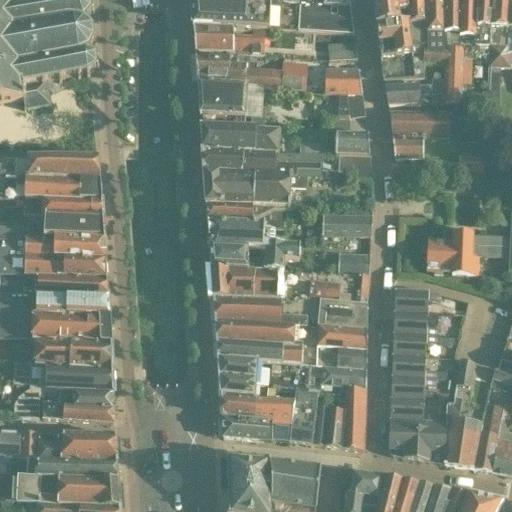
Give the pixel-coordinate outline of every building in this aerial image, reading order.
[(0,0),(0,108),(23,105),(25,114),(51,110),(49,96),(54,95),(52,85),(59,84),(59,87),(63,87),(62,84),(78,81),(78,84),(81,84),(80,81),(88,79),(89,82),(92,82),(91,79),(95,72),(98,73),(99,71),(97,70),(95,61),(98,59),(96,57),(94,59),(87,55),(93,44),(96,46),(94,29),(91,31),(85,24),(90,18),(93,20),(95,16),(91,15),(90,8),(93,6),(91,3),(88,5),(81,2),(80,0),(77,0),(78,1),(71,2),(70,0),(67,0),(68,2),(52,5),(51,2),(48,2),(48,5),(37,7),(35,0),(0,0)] [(236,0),(191,0),(192,6),(194,32),(262,34),(301,36),(301,21),(279,10),(236,8),(236,0)] [(236,0),(236,8),(279,10),(279,0),(236,0)] [(279,0),(279,10),(301,21),(303,0),(279,0)] [(303,0),(301,21),(352,22),(351,12),(322,11),(322,0),(303,0)] [(322,0),(322,11),(351,12),(349,0),(322,0)] [(373,0),(377,27),(408,24),(406,0),(373,0)] [(412,55),(381,60),(384,86),(424,83),(422,51),(425,52),(425,0),(406,0),(408,24),(412,55)] [(422,51),(424,83),(425,83),(426,67),(445,68),(445,53),(443,53),(444,0),(425,0),(425,52),(422,51)] [(444,0),(443,53),(445,53),(453,53),(453,51),(459,51),(459,0),(444,0)] [(459,0),(459,51),(459,54),(488,55),(488,51),(474,49),(476,0),(459,0)] [(476,0),(474,49),(488,51),(493,0),(476,0)] [(493,0),(488,51),(488,55),(488,62),(488,71),(487,106),(499,105),(500,72),(501,51),(506,51),(511,0),(493,0)] [(501,51),(500,72),(511,72),(511,0),(506,51),(501,51)] [(301,21),(301,36),(355,39),(352,22),(301,21)] [(377,27),(381,60),(412,55),(408,24),(377,27)] [(262,34),(194,32),(195,56),(231,57),(261,58),(262,34)] [(331,65),(358,63),(356,47),(330,49),(331,65)] [(445,68),(445,83),(445,97),(445,107),(462,107),(463,62),(474,63),(488,62),(488,55),(459,54),(459,51),(453,51),(453,53),(445,53),(445,68)] [(195,56),(198,89),(247,92),(247,90),(263,92),(282,96),(283,78),(247,75),(247,68),(231,68),(231,57),(195,56)] [(283,78),(282,96),(312,96),(313,77),(283,75),(283,78)] [(326,78),(326,97),(336,97),(364,99),(360,76),(326,75),(326,78)] [(385,92),(388,110),(421,109),(420,98),(445,97),(445,83),(431,84),(432,88),(419,89),(385,92)] [(247,92),(198,89),(200,121),(246,123),(265,124),(265,111),(262,111),(263,92),(247,90),(247,92)] [(336,97),(334,121),(330,121),(330,134),(351,134),(351,123),(367,120),(364,99),(336,97)] [(389,116),(393,142),(450,144),(450,118),(425,116),(425,117),(389,116)] [(246,123),(200,121),(202,153),(279,157),(280,135),(264,134),(265,124),(246,123)] [(323,147),(323,158),(337,158),(371,160),(368,139),(367,139),(350,138),(338,138),(323,142),(323,147)] [(450,144),(393,142),(395,164),(425,164),(448,165),(459,166),(459,176),(486,177),(487,159),(487,145),(477,145),(477,159),(461,159),(462,145),(450,144)] [(301,146),(301,157),(323,158),(323,147),(301,146)] [(202,153),(204,177),(322,180),(323,158),(301,157),(279,157),(202,153)] [(371,160),(337,158),(340,159),(339,175),(356,176),(356,182),(366,183),(370,183),(370,182),(371,160)] [(0,161),(0,183),(100,182),(98,162),(0,161)] [(204,177),(206,209),(289,211),(290,192),(307,192),(307,180),(322,181),(322,180),(204,177)] [(0,202),(24,203),(101,203),(100,182),(0,183),(0,202)] [(24,218),(44,218),(102,219),(101,203),(24,203),(24,218)] [(206,209),(208,227),(292,226),(292,211),(289,211),(206,209)] [(0,236),(103,238),(102,219),(44,218),(44,232),(0,230),(0,236)] [(323,239),(371,241),(372,221),(324,220),(323,239)] [(208,227),(210,253),(264,255),(264,277),(285,277),(285,264),(300,265),(301,249),(274,248),(275,231),(292,232),(292,226),(208,227)] [(0,256),(105,259),(103,238),(0,236),(0,256)] [(511,240),(473,239),(473,236),(454,236),(454,246),(430,245),(429,273),(436,274),(436,277),(444,278),(444,274),(454,274),(454,278),(478,279),(479,260),(511,262),(511,275),(511,240)] [(210,253),(211,277),(264,277),(264,255),(230,254),(210,253)] [(0,256),(0,275),(106,276),(105,259),(0,256)] [(338,257),(338,277),(370,277),(370,264),(370,259),(338,257)] [(0,296),(107,297),(106,276),(0,275),(0,296)] [(211,277),(213,300),(284,302),(285,277),(264,277),(211,277)] [(355,280),(354,302),(369,303),(370,280),(355,280)] [(309,286),(308,302),(338,303),(339,299),(339,288),(309,286)] [(397,294),(396,317),(429,318),(429,303),(439,305),(440,297),(430,296),(430,295),(397,294)] [(0,318),(109,320),(107,297),(0,296),(0,318)] [(213,300),(216,343),(319,351),(321,305),(284,302),(213,300)] [(321,305),(319,351),(367,355),(369,309),(321,305)] [(396,317),(395,339),(439,339),(439,332),(428,331),(429,318),(396,317)] [(0,318),(0,342),(33,343),(34,343),(37,344),(110,343),(109,320),(0,318)] [(395,339),(394,360),(427,362),(428,346),(438,347),(439,339),(395,339)] [(34,343),(33,367),(36,368),(48,368),(112,371),(110,343),(37,344),(34,343)] [(216,343),(217,362),(311,371),(318,372),(319,351),(216,343)] [(319,351),(318,372),(323,372),(367,376),(367,355),(319,351)] [(511,354),(506,352),(503,361),(511,364),(511,354)] [(394,360),(393,382),(437,383),(437,382),(448,383),(448,375),(426,374),(427,362),(394,360)] [(217,362),(220,401),(275,406),(276,397),(309,399),(311,371),(217,362)] [(460,364),(456,388),(470,391),(474,366),(460,364)] [(14,366),(13,388),(29,389),(29,394),(34,391),(44,392),(44,393),(47,393),(60,394),(114,397),(112,371),(48,368),(36,368),(33,367),(14,366)] [(323,372),(320,400),(332,401),(348,402),(348,395),(366,397),(367,376),(323,372)] [(511,387),(511,378),(494,372),(491,381),(511,387)] [(393,382),(393,404),(425,406),(426,390),(437,390),(437,383),(393,382)] [(15,409),(15,421),(39,422),(40,400),(43,400),(44,393),(44,392),(34,391),(29,394),(20,400),(15,409)] [(59,407),(58,411),(115,414),(114,397),(60,394),(59,407)] [(348,395),(348,402),(345,427),(365,429),(366,397),(348,395)] [(275,428),(292,430),(291,447),(315,450),(319,411),(316,411),(317,400),(309,399),(276,397),(275,406),(220,401),(222,421),(275,428)] [(331,413),(327,452),(342,453),(345,427),(348,402),(332,401),(320,400),(338,403),(337,413),(331,413)] [(447,426),(444,469),(459,471),(466,425),(458,424),(462,404),(455,403),(454,409),(448,408),(447,426)] [(393,404),(392,426),(419,427),(441,428),(441,426),(441,418),(425,417),(425,406),(393,404)] [(44,406),(43,423),(116,429),(115,414),(58,411),(59,407),(44,406)] [(481,436),(473,473),(492,476),(505,410),(493,408),(489,437),(481,436)] [(511,410),(505,410),(492,476),(511,479),(511,445),(504,444),(509,431),(511,431),(511,410)] [(319,411),(315,450),(327,452),(331,413),(319,411)] [(275,428),(222,421),(223,440),(272,445),(273,445),(275,429),(275,428)] [(466,425),(459,471),(473,473),(481,436),(480,436),(482,427),(466,425)] [(392,426),(391,455),(391,456),(391,457),(392,458),(393,460),(395,460),(417,464),(419,427),(392,426)] [(419,427),(417,464),(444,469),(447,426),(441,426),(441,428),(419,427)] [(345,427),(342,453),(364,456),(365,429),(345,427)] [(0,436),(0,462),(8,463),(9,437),(0,436)] [(9,437),(8,463),(7,482),(20,482),(20,480),(21,463),(36,464),(37,438),(9,437)] [(37,438),(36,464),(117,466),(116,441),(54,438),(54,446),(39,445),(39,438),(37,438)] [(228,461),(229,511),(286,511),(290,509),(305,511),(316,511),(321,473),(228,461)] [(21,463),(20,480),(20,482),(43,482),(59,482),(118,484),(117,466),(36,464),(21,463)] [(362,511),(364,500),(381,501),(386,479),(355,476),(353,497),(350,497),(347,511),(362,511)] [(381,501),(378,511),(394,511),(403,483),(386,479),(381,501)] [(0,481),(0,498),(1,507),(1,511),(21,511),(21,508),(116,511),(119,511),(118,484),(59,482),(43,482),(20,482),(7,482),(0,481)] [(410,511),(419,486),(403,483),(394,511),(410,511)] [(419,486),(410,511),(426,511),(435,489),(419,486)] [(435,489),(426,511),(446,511),(454,493),(435,489)] [(454,493),(446,511),(462,511),(470,497),(454,493)] [(470,497),(462,511),(498,511),(503,504),(470,497)]
